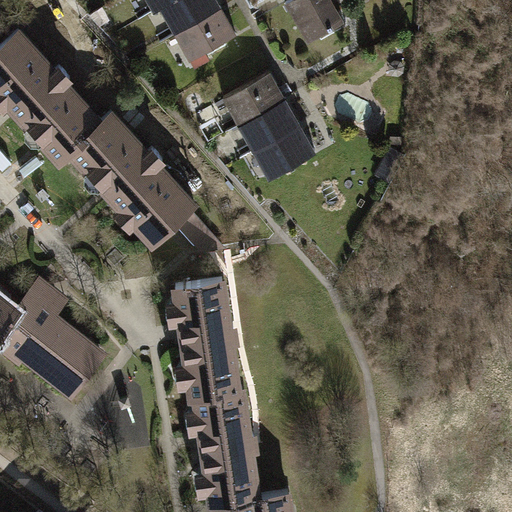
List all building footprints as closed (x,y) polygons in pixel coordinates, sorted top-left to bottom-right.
[(155,0),(165,17),(176,11),(195,0),(155,0)] [(195,0),(176,11),(193,41),(234,17),(224,0),(195,0)] [(290,0),(312,43),(349,23),(336,0),(290,0)] [(234,17),(193,41),(216,80),(233,70),(227,61),(251,47),(234,17)] [(0,53),(0,91),(62,164),(74,153),(110,123),(29,28),(0,53)] [(228,97),(243,122),(284,99),(269,73),(228,97)] [(243,122),(258,148),(299,124),(284,99),(243,122)] [(74,153),(155,247),(204,206),(123,112),(110,123),(74,153)] [(258,148),(273,174),(314,150),(299,124),(258,148)] [(191,230),(200,249),(216,241),(208,223),(191,230)] [(180,285),(195,396),(253,388),(238,277),(180,285)] [(44,281),(21,311),(0,337),(0,351),(24,370),(27,366),(35,372),(74,402),(109,355),(60,317),(72,302),(44,281)] [(0,337),(21,311),(0,295),(0,337)] [(195,396),(209,506),(246,502),(267,499),(253,388),(195,396)] [(0,511),(48,511),(43,508),(39,511),(0,511),(0,479),(2,477),(0,475),(0,511)] [(246,502),(247,511),(306,511),(304,494),(267,499),(246,502)]
